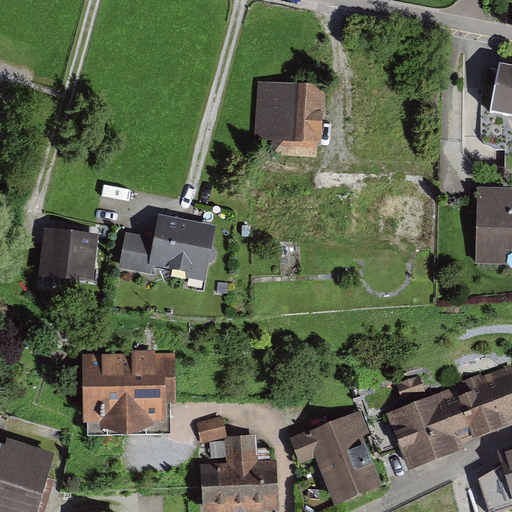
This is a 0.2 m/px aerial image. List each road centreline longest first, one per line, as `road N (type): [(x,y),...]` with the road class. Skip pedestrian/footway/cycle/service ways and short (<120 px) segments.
road 1 (track): [(94,0),(33,223)]
road 2 (residential): [(351,0),(511,35)]
